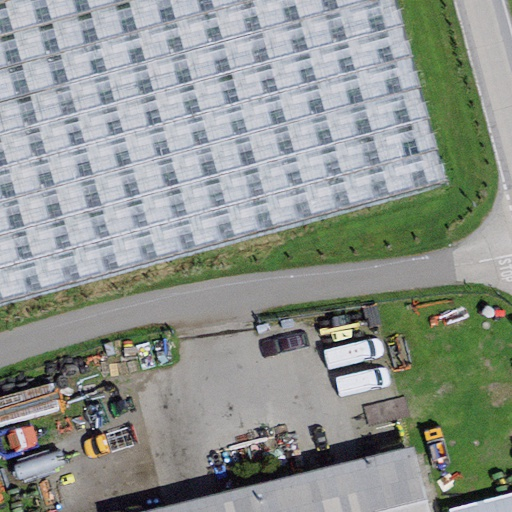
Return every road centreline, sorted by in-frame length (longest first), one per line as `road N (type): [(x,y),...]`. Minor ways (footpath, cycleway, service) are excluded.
road 1 (unclassified): [(511,255),(168,300),(0,354)]
road 2 (unclassified): [(476,0),(511,129)]
